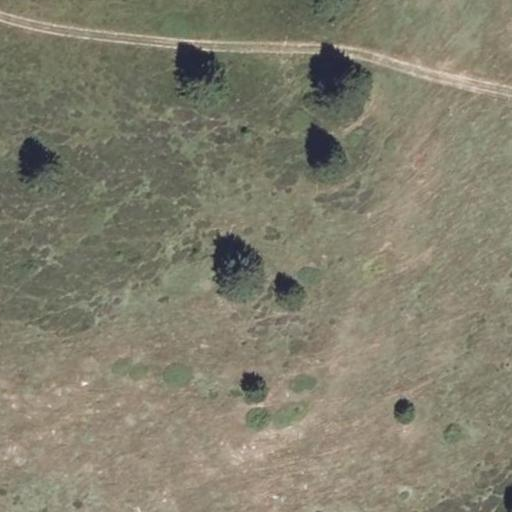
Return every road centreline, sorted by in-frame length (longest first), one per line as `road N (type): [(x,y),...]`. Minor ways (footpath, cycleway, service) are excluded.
road 1 (track): [(511,82),(362,53),(118,39),(0,20)]
road 2 (track): [(511,65),(423,14),(311,50)]
